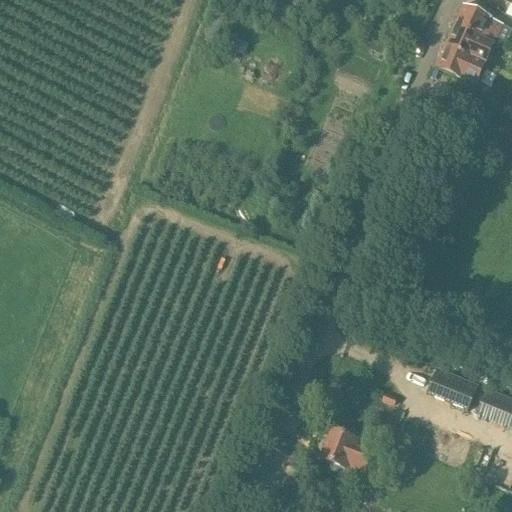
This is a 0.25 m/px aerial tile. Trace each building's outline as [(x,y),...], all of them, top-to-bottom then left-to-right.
[(295,0),(293,6),(306,11),(310,0),(295,0)] [(457,26),(496,43),(503,28),(493,23),(493,21),(469,10),(468,12),(465,11),(457,26)] [(447,46),(487,63),(496,43),(457,26),(447,46)] [(447,46),(438,64),(437,68),(476,86),(487,63),(447,46)] [(429,396),(467,413),(477,389),(438,373),(429,396)] [(479,417),(511,430),(511,403),(489,393),(479,417)] [(333,434),(322,462),(332,466),(330,471),(343,475),(345,471),(347,468),(365,474),(373,452),(355,445),(356,442),(333,434)]
